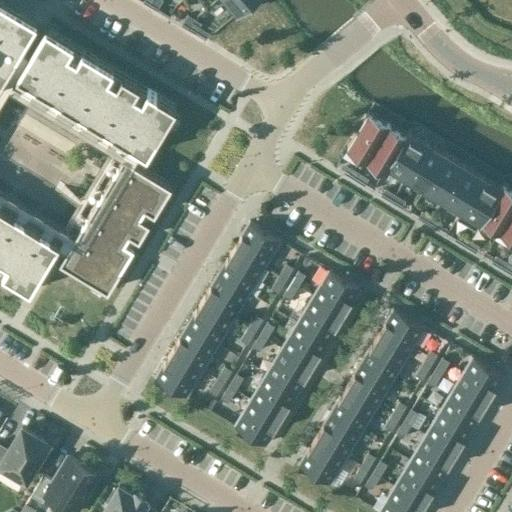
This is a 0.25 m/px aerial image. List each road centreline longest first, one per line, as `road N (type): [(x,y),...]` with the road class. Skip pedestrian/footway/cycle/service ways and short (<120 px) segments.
road 1 (residential): [(511,324),(250,168)]
road 2 (residential): [(250,168),(95,424)]
road 3 (residential): [(107,3),(287,103)]
road 4 (residential): [(95,424),(238,511)]
road 5 (residential): [(402,1),(287,103)]
